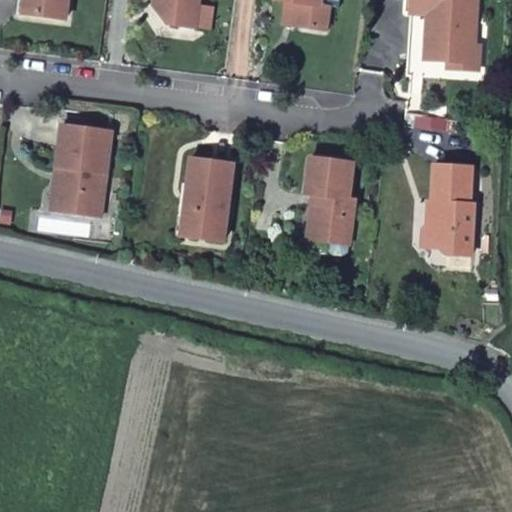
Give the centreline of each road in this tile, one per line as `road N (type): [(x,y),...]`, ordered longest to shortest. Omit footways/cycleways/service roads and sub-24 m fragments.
road 1 (residential): [(511,394),(491,372),(442,353),(0,250)]
road 2 (residential): [(0,79),(387,128)]
